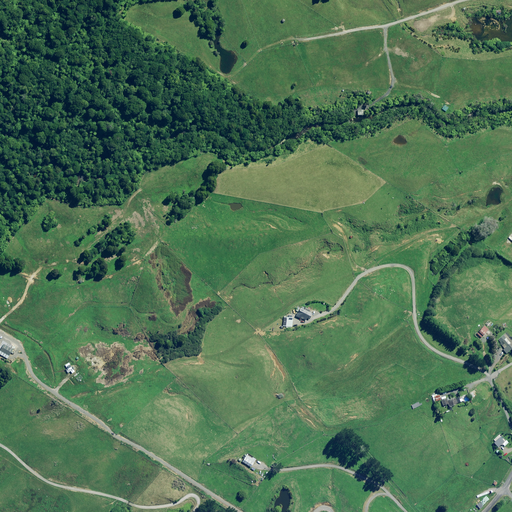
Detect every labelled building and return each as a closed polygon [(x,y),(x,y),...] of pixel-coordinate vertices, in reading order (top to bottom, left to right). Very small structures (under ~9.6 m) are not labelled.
[(309,320),(311,314),(300,308),(298,312),(297,312),(295,316),(305,321),(306,318),(309,320)] [(476,334),(481,338),(485,333),(480,330),(476,334)] [(508,345),(510,343),(502,335),(497,340),(502,345),(503,343),(506,346),(502,350),(506,354),(511,349),(508,345)] [(448,408),(454,405),(454,404),(459,402),(458,398),(452,400),(452,399),(446,401),(446,399),(440,401),(442,406),(447,404),(448,408)] [(244,458),(252,463),(254,460),(251,458),(251,459),(245,455),(244,458)] [(241,462),(249,468),(252,463),(244,458),(241,462)]
